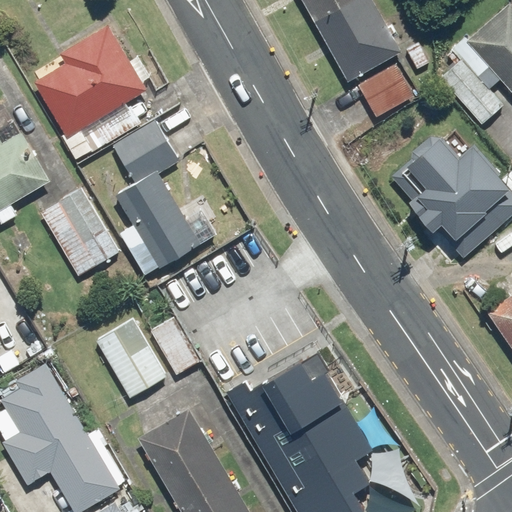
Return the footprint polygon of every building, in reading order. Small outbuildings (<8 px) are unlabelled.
[(377,0),(307,0),(351,79),(404,50),(377,0)] [(511,19),(482,45),(511,80),(511,19)] [(38,77),(72,133),(151,86),(112,20),(64,49),(70,58),(38,77)] [(362,81),(379,113),(417,93),(400,61),(362,81)] [(146,237),(163,265),(219,232),(206,211),(192,219),(163,169),(183,156),(159,116),(115,142),(137,180),(119,191),(138,223),(133,226),(141,240),(146,237)] [(0,212),(5,220),(21,210),(15,200),(55,177),(25,127),(6,138),(0,128),(0,212)] [(441,130),(397,167),(465,248),(511,208),(511,180),(476,138),(460,152),(441,130)] [(122,248),(85,184),(44,208),(81,272),(122,248)] [(233,199),(216,207),(227,229),(244,221),(233,199)] [(14,232),(0,239),(0,256),(4,264),(25,253),(47,294),(78,278),(40,207),(9,223),(14,232)] [(511,291),(490,306),(511,339),(511,291)] [(99,336),(133,394),(170,373),(136,315),(99,336)] [(181,333),(164,343),(180,370),(196,361),(181,333)] [(226,384),(300,511),(354,511),(368,504),(356,483),(372,474),(361,456),(384,443),(323,340),(251,382),(246,373),(226,384)] [(96,439),(49,360),(19,377),(23,385),(4,396),(23,428),(6,438),(31,481),(53,468),(79,511),(123,485),(121,482),(129,478),(103,435),(96,439)] [(142,434),(187,511),(256,511),(193,404),(142,434)] [(127,511),(119,497),(94,511),(127,511)]
